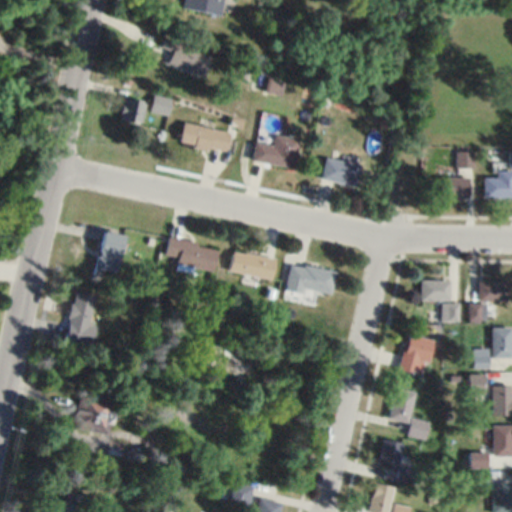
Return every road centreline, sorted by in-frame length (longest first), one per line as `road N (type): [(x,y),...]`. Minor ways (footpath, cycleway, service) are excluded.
road 1 (residential): [(511,244),(405,243),(332,232),(46,169)]
road 2 (tertiary): [(83,0),(0,376)]
road 3 (residential): [(383,240),(323,511)]
